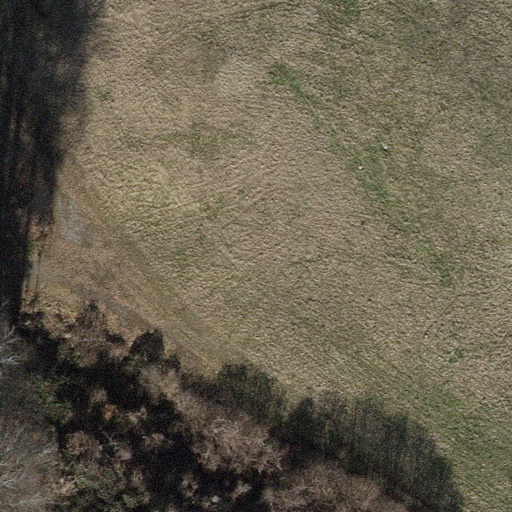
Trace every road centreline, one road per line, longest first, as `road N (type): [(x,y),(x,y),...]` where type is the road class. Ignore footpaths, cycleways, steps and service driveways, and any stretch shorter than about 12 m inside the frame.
road 1 (track): [(0,259),(208,371),(418,511)]
road 2 (track): [(0,113),(40,165),(87,304)]
